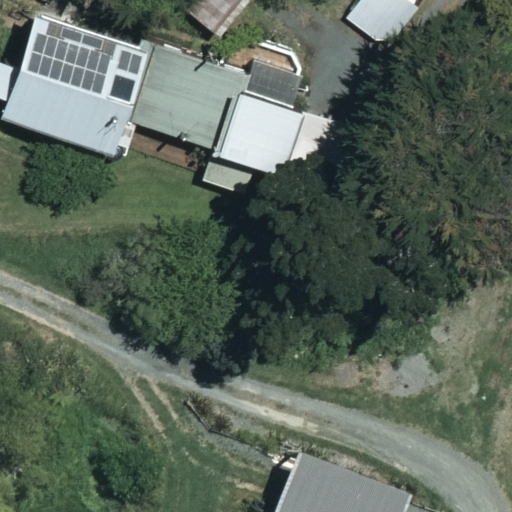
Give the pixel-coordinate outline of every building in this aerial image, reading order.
[(238,0),(183,0),(219,26),(238,0)] [(413,0),(352,0),(341,16),(384,44),(413,0)] [(134,43),(25,7),(0,84),(0,109),(101,143),(134,43)] [(291,102),(150,53),(128,115),(269,164),(291,102)] [(351,119),(304,105),(287,164),(334,178),(351,119)]
